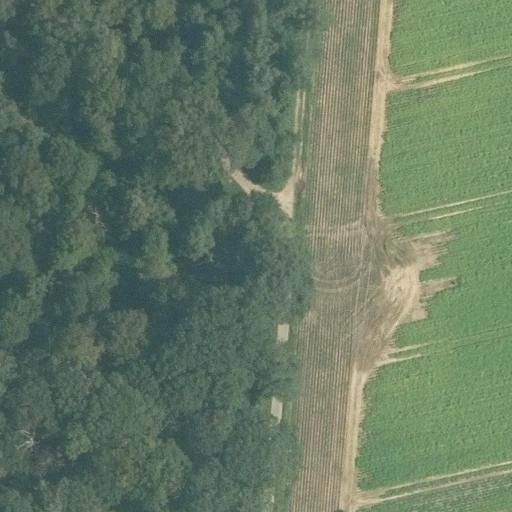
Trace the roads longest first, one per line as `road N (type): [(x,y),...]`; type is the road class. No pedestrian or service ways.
road 1 (unclassified): [(263,511),(287,213),(254,194),(197,126),(158,63),(135,0)]
road 2 (track): [(287,213),(305,0)]
